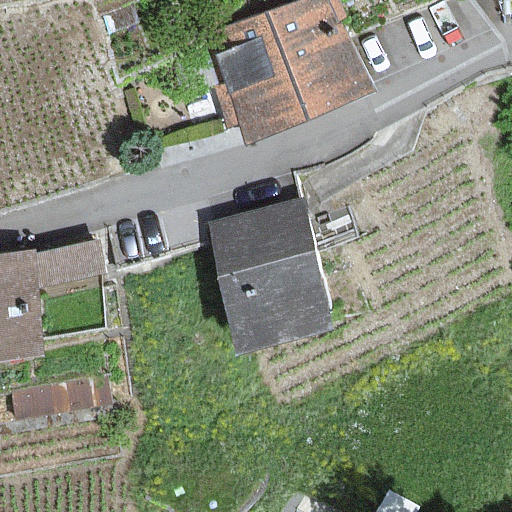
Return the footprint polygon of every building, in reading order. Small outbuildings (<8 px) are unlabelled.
[(327,0),(300,0),(211,31),(247,145),(375,89),(327,0)] [(238,354),(334,330),(302,200),(206,223),(238,354)] [(100,239),(40,252),(47,286),(107,274),(100,239)] [(35,251),(0,254),(0,362),(47,357),(35,251)] [(106,378),(16,391),(20,415),(109,403),(106,378)] [(423,511),(391,495),(381,511),(423,511)]
